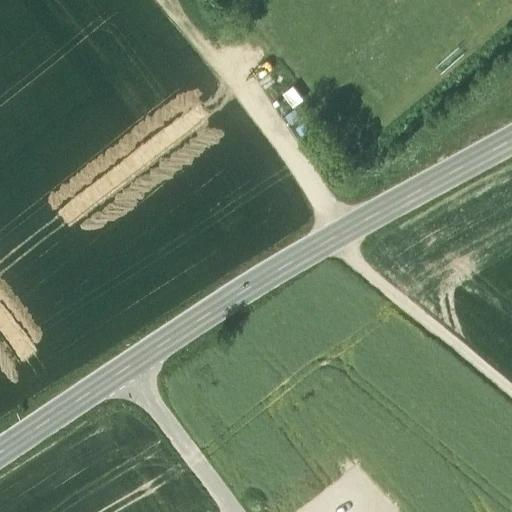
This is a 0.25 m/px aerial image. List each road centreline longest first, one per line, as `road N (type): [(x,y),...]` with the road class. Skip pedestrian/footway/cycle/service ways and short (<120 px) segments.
road 1 (secondary): [(511,141),(338,234),(127,367)]
road 2 (track): [(338,234),(165,0)]
road 3 (residential): [(127,367),(237,511)]
road 4 (secondary): [(127,367),(0,452)]
